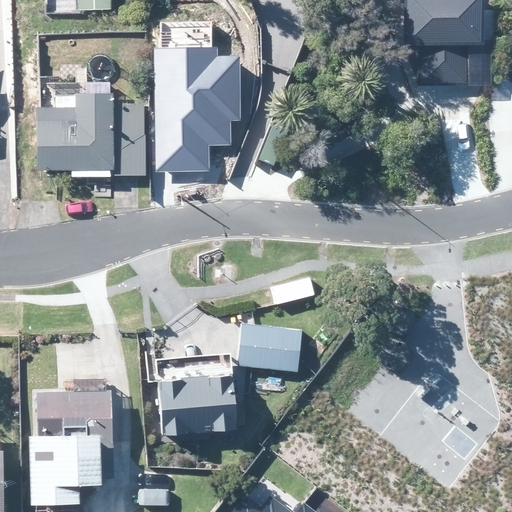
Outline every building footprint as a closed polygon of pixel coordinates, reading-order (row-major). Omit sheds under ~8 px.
[(78,0),(78,10),(118,11),(118,0),(78,0)] [(414,44),(414,93),(498,92),(497,39),(485,39),(484,0),(406,0),(407,42),(414,44)] [(243,121),(240,55),(210,56),(209,22),(161,24),(162,50),(157,51),(161,165),(202,163),(201,141),(231,140),(230,122),(243,121)] [(74,177),(149,176),(149,103),(119,104),(119,93),(116,93),(116,81),(60,81),(60,108),(32,108),(32,171),(74,170),(74,177)] [(387,327),(390,331),(395,334),(400,335),(405,335),(410,333),(413,329),(416,325),(417,319),(416,314),(414,310),(410,306),(405,304),(400,303),(395,305),(390,308),(387,312),(385,317),(385,323),(387,327)] [(242,364),(302,371),(307,330),(246,323),(242,364)] [(378,361),(381,365),(386,368),(391,369),(396,368),(400,366),(404,363),(407,358),(408,353),(407,348),(404,344),(401,340),(396,338),(391,337),(386,339),(381,341),(378,346),(376,351),(376,356),(378,361)] [(165,379),(169,433),(243,428),(242,419),(245,419),(242,379),(239,379),(239,374),(165,379)] [(88,483),(95,483),(112,482),(111,475),(121,476),(118,389),(114,389),(65,391),(54,392),(42,391),(44,435),(38,435),(40,502),(72,501),(88,500),(88,483)] [(0,511),(13,511),(12,449),(6,449),(0,449),(0,511)] [(203,503),(213,500),(209,491),(200,494),(203,503)] [(261,511),(250,504),(244,511),(311,511),(301,504),(295,511),(286,511),(271,501),(263,511),(261,511)]
